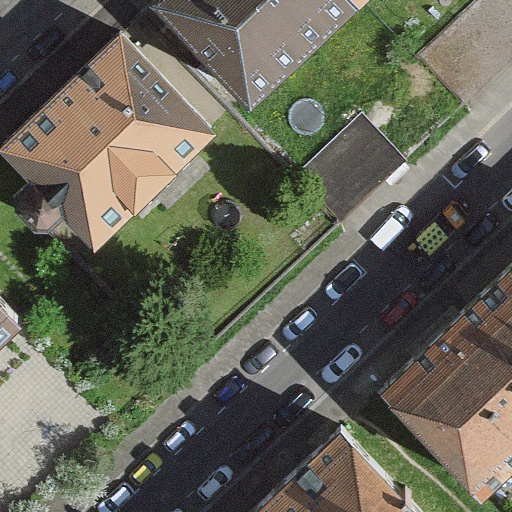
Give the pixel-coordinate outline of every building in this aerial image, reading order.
[(157,0),(249,96),(349,0),(157,0)] [(463,101),(511,54),(511,0),(476,0),(418,55),(463,101)] [(63,205),(94,237),(210,125),(120,31),(62,87),(4,143),(35,174),(12,196),(41,226),(63,205)] [(362,111),(295,174),(338,220),(405,157),(362,111)] [(511,456),(511,272),(506,267),(440,330),(383,384),(481,486),(511,456)] [(0,328),(16,313),(0,295),(0,328)] [(0,511),(20,511),(119,418),(75,373),(0,444),(0,511)] [(402,489),(341,425),(280,482),(248,511),(423,511),(408,495),(411,492),(405,486),(402,489)]
